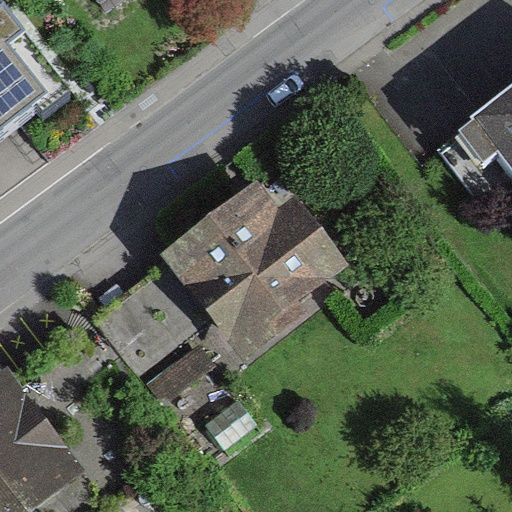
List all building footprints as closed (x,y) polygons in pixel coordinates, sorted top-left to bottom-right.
[(97,0),(110,18),(134,0),(97,0)] [(0,144),(47,108),(8,59),(24,46),(3,20),(0,22),(0,144)] [(511,183),(511,99),(471,132),(511,183)] [(169,268),(245,359),(350,273),(274,182),(169,268)] [(163,409),(218,390),(208,361),(153,380),(163,409)] [(41,511),(87,474),(11,382),(0,391),(0,511),(41,511)]
